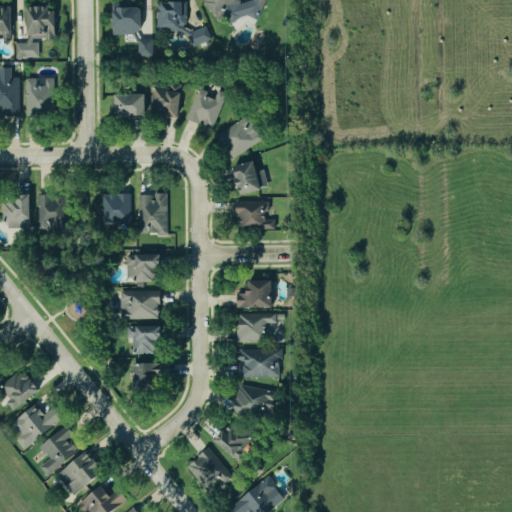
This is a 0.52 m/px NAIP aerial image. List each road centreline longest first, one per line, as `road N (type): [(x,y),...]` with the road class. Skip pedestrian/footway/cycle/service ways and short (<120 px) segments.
road 1 (residential): [(143,453),(189,412),(198,393),(199,183),(190,163),(170,153),(85,155)]
road 2 (residential): [(0,282),(188,511)]
road 3 (residential): [(85,0),(85,155)]
